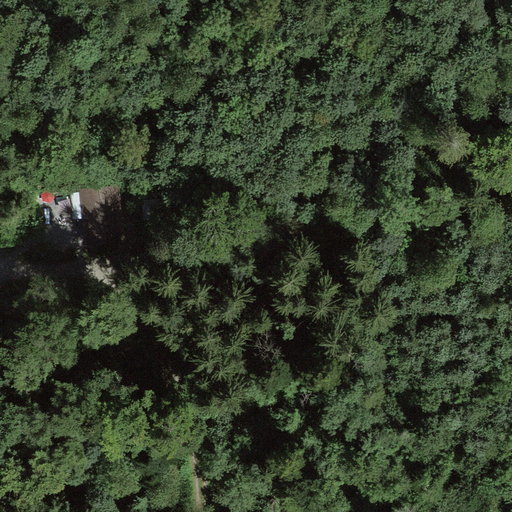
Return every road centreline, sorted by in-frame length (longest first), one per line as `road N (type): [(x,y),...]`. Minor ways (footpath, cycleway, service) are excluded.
road 1 (track): [(88,267),(438,208),(511,180)]
road 2 (track): [(198,511),(204,475),(189,399),(158,338),(88,267),(0,273)]
